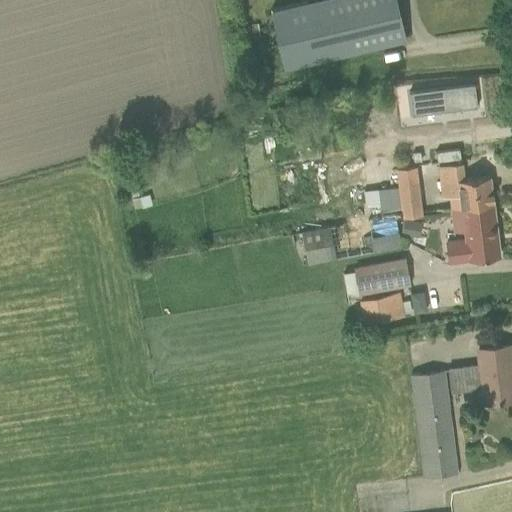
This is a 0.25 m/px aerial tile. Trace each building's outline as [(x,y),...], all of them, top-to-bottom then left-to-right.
[(396,0),(309,0),(270,9),(283,69),(386,44),(405,39),(396,0)] [(474,83),(408,92),(411,115),(477,107),(474,83)] [(461,164),(439,167),(437,167),(440,198),(448,197),(450,207),(492,202),(489,176),(463,179),(461,164)] [(422,214),(417,166),(395,169),(400,216),(422,214)] [(147,195),(132,198),(135,209),(149,205),(147,195)] [(453,232),(464,231),(464,236),(444,239),(447,262),(499,255),(492,202),(450,207),(453,232)] [(307,265),(401,247),(395,214),(301,231),(307,265)] [(419,222),(402,219),(400,234),(417,236),(419,222)] [(347,294),(357,292),(357,293),(407,283),(402,259),(352,269),(353,271),(343,273),(347,294)] [(364,324),(403,316),(398,292),(359,300),(364,324)] [(450,393),(484,389),(485,403),(511,399),(511,379),(508,345),(479,349),(481,364),(447,368),(450,393)] [(422,476),(456,472),(445,369),(410,373),(422,476)]
